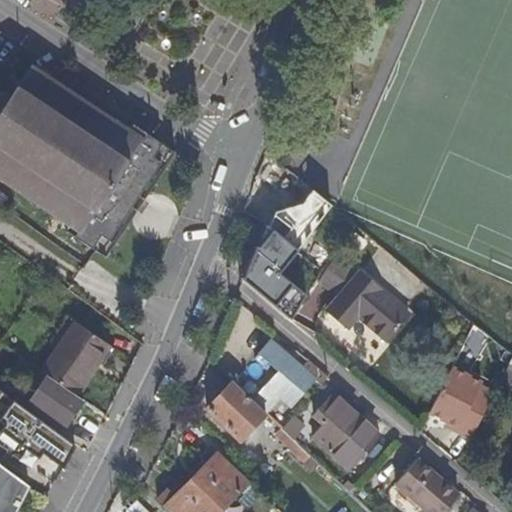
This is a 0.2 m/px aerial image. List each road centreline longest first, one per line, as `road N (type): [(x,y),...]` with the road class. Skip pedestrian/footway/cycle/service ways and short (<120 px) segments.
road 1 (residential): [(205,258),(497,511)]
road 2 (unclassified): [(245,162),(0,3)]
road 3 (residential): [(205,258),(84,511)]
road 4 (residential): [(310,0),(245,162)]
